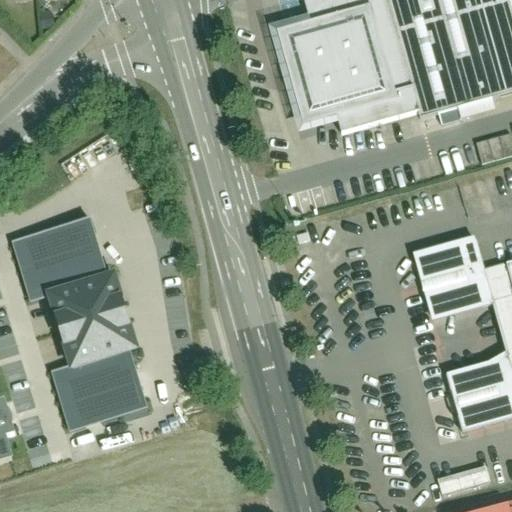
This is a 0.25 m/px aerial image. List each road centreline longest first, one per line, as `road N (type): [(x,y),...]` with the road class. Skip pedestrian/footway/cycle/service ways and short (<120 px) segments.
road 1 (tertiary): [(167,9),(305,511)]
road 2 (residential): [(167,9),(63,69),(0,128)]
